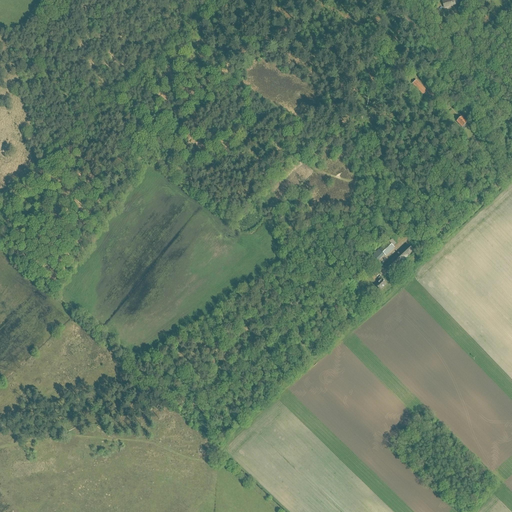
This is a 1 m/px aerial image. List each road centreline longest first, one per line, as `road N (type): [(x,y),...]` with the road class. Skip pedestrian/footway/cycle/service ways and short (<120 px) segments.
road 1 (track): [(283,267),(313,362),(413,268),(427,241)]
road 2 (track): [(0,448),(112,426),(183,453),(223,449)]
road 3 (track): [(511,168),(427,241),(408,238)]
